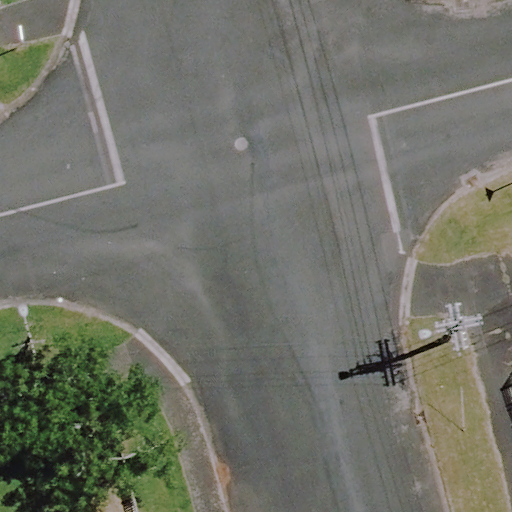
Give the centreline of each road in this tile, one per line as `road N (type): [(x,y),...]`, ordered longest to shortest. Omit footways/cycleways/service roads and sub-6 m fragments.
road 1 (residential): [(357,511),(264,148)]
road 2 (residential): [(264,148),(0,216)]
road 3 (residential): [(511,81),(264,148)]
road 4 (residential): [(264,148),(224,0)]
